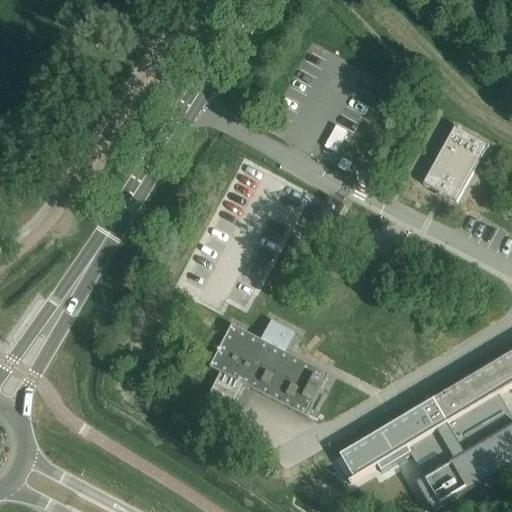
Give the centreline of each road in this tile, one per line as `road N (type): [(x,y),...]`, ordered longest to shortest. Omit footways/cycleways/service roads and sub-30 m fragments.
road 1 (tertiary): [(64,305),(263,0)]
road 2 (track): [(511,100),(410,0)]
road 3 (tertiary): [(12,414),(64,305)]
